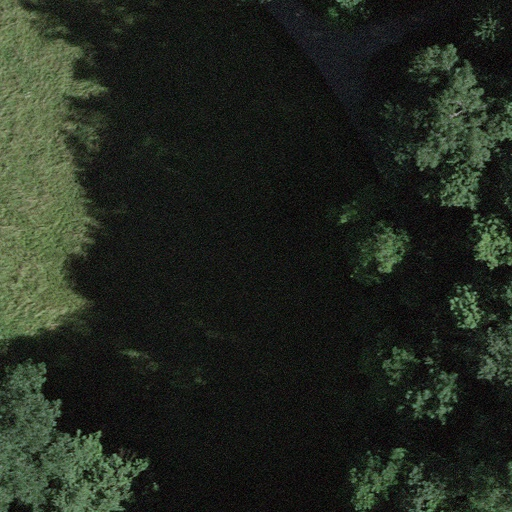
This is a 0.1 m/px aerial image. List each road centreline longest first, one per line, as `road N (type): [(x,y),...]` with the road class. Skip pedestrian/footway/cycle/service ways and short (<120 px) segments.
road 1 (track): [(395,511),(428,334),(399,174),(373,106),(328,36)]
road 2 (track): [(328,36),(418,25),(457,0)]
